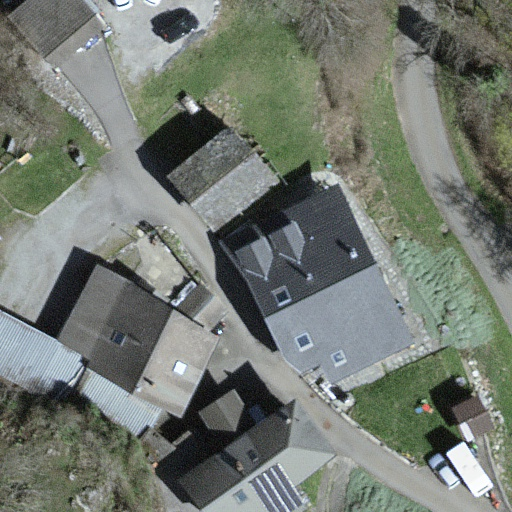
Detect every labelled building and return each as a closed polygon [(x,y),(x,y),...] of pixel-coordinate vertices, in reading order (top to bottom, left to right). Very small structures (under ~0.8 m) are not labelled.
[(100,22),(80,0),(34,0),(17,15),(57,60),(100,22)] [(271,178),(232,131),(177,175),(217,223),(271,178)] [(403,339),(337,196),(241,240),(299,364),(326,351),(335,371),(403,339)] [(180,407),(215,335),(129,293),(133,285),(98,268),(64,337),(99,354),(93,365),(180,407)] [(212,511),(249,511),(267,507),(270,511),(288,511),(301,504),(287,483),(331,453),(298,404),(257,431),(234,397),(209,413),(234,450),(190,480),(212,511)]
